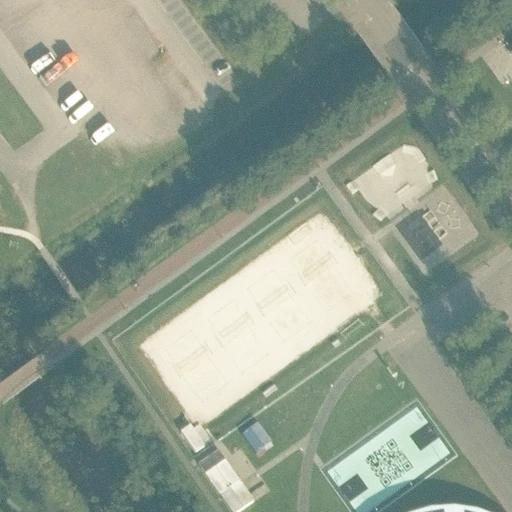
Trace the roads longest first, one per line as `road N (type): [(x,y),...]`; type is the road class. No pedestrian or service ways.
road 1 (unclassified): [(360,0),(511,206)]
road 2 (unknown): [(39,0),(154,143)]
road 3 (unclassified): [(0,50),(60,133),(11,169),(0,153)]
road 4 (unknown): [(90,0),(187,123)]
road 5 (unclassified): [(140,0),(217,103)]
